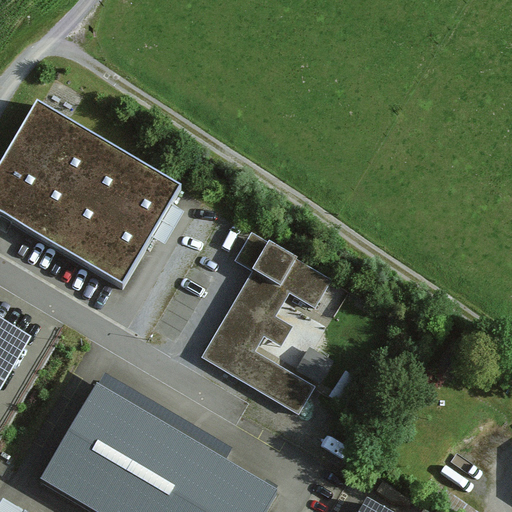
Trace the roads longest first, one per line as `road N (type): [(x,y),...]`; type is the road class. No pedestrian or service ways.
road 1 (track): [(511,348),(55,41)]
road 2 (unknown): [(81,320),(0,465)]
